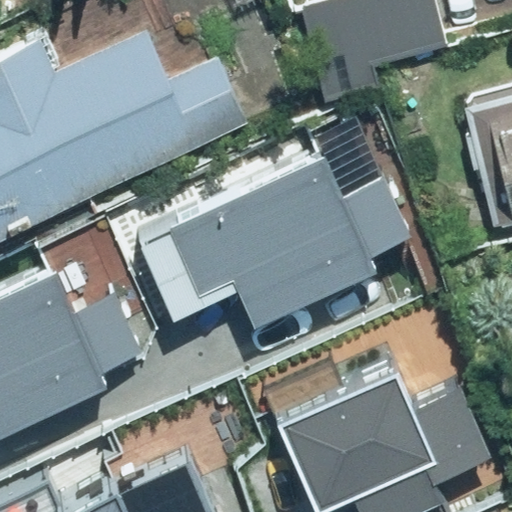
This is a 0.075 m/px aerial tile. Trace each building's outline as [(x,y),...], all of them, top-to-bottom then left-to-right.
[(463,0),(290,0),(320,100),(371,85),(367,69),(441,47),(435,29),(469,19),(463,0)] [(0,51),(0,235),(242,126),(211,58),(164,79),(138,22),(55,60),(43,32),(0,51)] [(511,82),(450,97),(481,228),(511,220),(511,82)] [(324,137),(137,223),(171,295),(239,263),(255,298),(374,243),(369,231),(412,212),(385,154),(341,175),(324,137)] [(56,253),(0,278),(0,406),(107,358),(102,347),(144,327),(119,272),(74,292),(56,253)] [(328,351),(273,376),(318,479),(358,462),(380,510),(453,478),(443,455),(497,431),(464,357),(410,381),(394,346),(337,371),(328,351)] [(50,467),(0,489),(0,511),(223,511),(188,435),(61,493),(50,467)]
